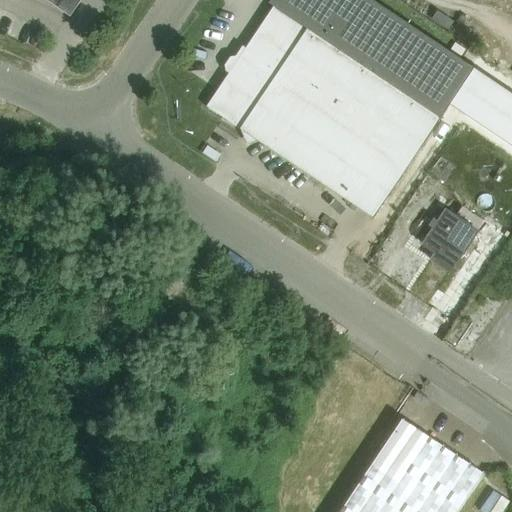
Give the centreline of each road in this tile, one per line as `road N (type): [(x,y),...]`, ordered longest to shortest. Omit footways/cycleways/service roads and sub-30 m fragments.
road 1 (unclassified): [(399,335),(99,129)]
road 2 (unclassified): [(99,129),(186,0)]
